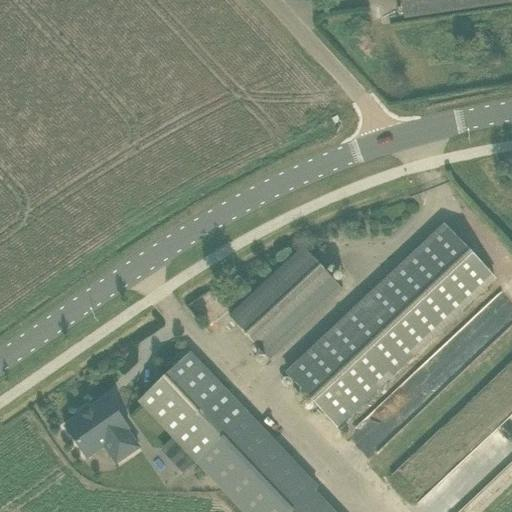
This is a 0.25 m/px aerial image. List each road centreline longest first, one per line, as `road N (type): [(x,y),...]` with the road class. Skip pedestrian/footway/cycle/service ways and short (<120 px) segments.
road 1 (tertiary): [(0,365),(207,225),(392,137)]
road 2 (unclassified): [(392,137),(266,0)]
road 3 (tertiary): [(392,137),(511,114)]
